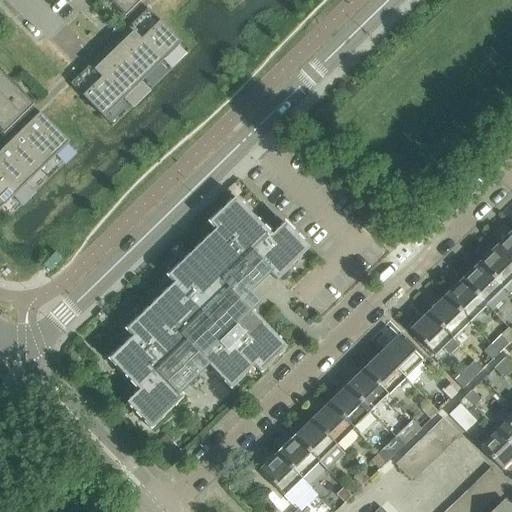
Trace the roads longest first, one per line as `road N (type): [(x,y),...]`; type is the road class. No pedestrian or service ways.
road 1 (tertiary): [(27,346),(389,0)]
road 2 (residential): [(170,511),(511,170)]
road 3 (tertiary): [(109,452),(29,370),(27,346)]
